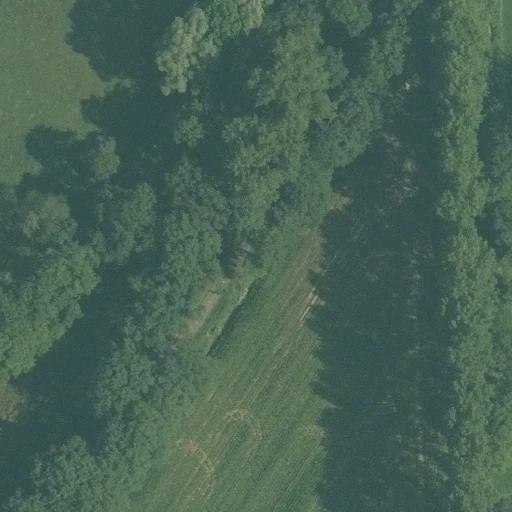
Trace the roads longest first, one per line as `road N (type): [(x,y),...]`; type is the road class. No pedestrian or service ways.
road 1 (track): [(490,511),(471,0)]
road 2 (primary): [(0,318),(321,0)]
